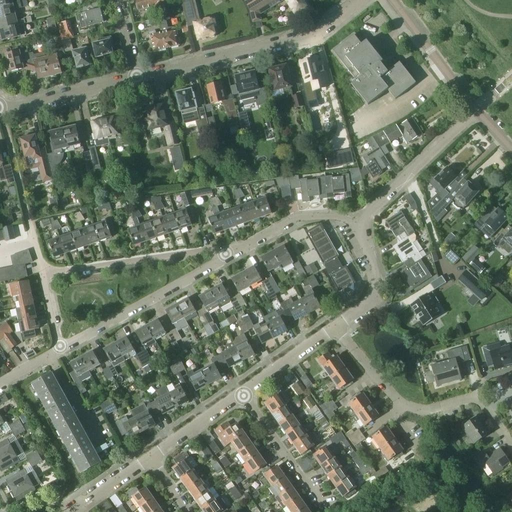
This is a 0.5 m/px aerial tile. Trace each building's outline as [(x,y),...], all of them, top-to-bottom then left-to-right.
[(165,11),(164,5),(165,5),(163,0),(134,0),(138,11),(154,7),(156,13),(165,11)] [(211,18),(205,19),(199,20),(193,0),(181,0),(187,26),(194,25),(197,37),(198,41),(212,37),(215,34),(213,27),(216,26),(214,18),(211,19),(211,18)] [(246,0),(244,2),(249,11),(250,11),(266,0),(246,0)] [(309,8),(309,7),(304,0),(266,0),(250,11),(253,22),(259,21),(257,13),(269,6),(271,9),(280,3),(278,1),(279,0),(285,0),(295,16),(301,12),(302,13),(304,13),(307,11),(309,9),(309,8)] [(0,18),(14,15),(18,14),(17,9),(21,8),(28,7),(26,1),(20,3),(0,7),(0,18)] [(100,11),(100,9),(77,15),(81,29),(106,22),(104,14),(103,10),(100,11)] [(14,15),(0,18),(0,29),(0,30),(19,25),(23,24),(25,24),(31,22),(30,17),(24,19),(15,21),(14,15)] [(160,27),(166,49),(179,45),(175,29),(168,31),(164,16),(158,18),(160,27)] [(158,18),(149,20),(150,26),(159,24),(158,18)] [(19,25),(0,30),(1,34),(0,36),(1,38),(2,39),(3,40),(19,37),(26,35),(23,24),(19,25)] [(154,52),(166,49),(160,27),(162,32),(155,34),(155,32),(149,33),(154,52)] [(62,42),(70,40),(70,39),(73,38),(71,31),(60,33),(62,42)] [(65,52),(62,42),(60,33),(61,39),(55,40),(57,47),(63,46),(64,52),(65,52)] [(101,39),(99,33),(91,35),(96,57),(112,53),(111,48),(112,45),(112,43),(109,41),(109,38),(101,39)] [(361,45),(353,35),(332,51),(356,81),(351,85),(367,105),(387,90),(395,100),(416,83),(399,62),(389,70),(366,41),(361,45)] [(62,42),(65,52),(73,50),(70,40),(62,42)] [(57,55),(45,58),(50,77),(55,76),(55,75),(57,74),(58,75),(61,74),(61,72),(58,58),(65,56),(63,47),(59,48),(57,52),(57,53),(56,53),(57,55)] [(29,56),(27,51),(20,53),(19,48),(13,49),(14,53),(6,54),(6,55),(6,56),(7,61),(8,61),(10,72),(12,71),(12,72),(18,71),(18,70),(24,69),(28,70),(30,61),(29,56)] [(88,59),(86,49),(73,52),(77,69),(83,67),(85,69),(87,68),(88,66),(89,66),(89,64),(92,64),(90,58),(88,59)] [(50,77),(45,55),(44,52),(33,55),(33,53),(29,53),(29,51),(27,51),(29,56),(30,61),(28,70),(36,72),(38,80),(42,79),(42,77),(44,77),(45,78),(50,77)] [(327,87),(324,73),(324,72),(324,71),(323,71),(323,67),(322,67),(321,63),(317,64),(315,59),(301,63),(305,79),(301,80),(307,102),(316,100),(314,90),(327,87)] [(292,95),(285,66),(276,69),(276,68),(270,69),(271,71),(270,72),(273,85),(269,87),(270,91),(272,96),(283,94),(284,97),(292,95)] [(258,87),(254,73),(237,77),(241,93),(240,93),(242,100),(255,97),(257,106),(267,103),(263,86),(258,87)] [(237,116),(233,99),(225,101),(220,82),(213,84),(213,83),(208,84),(209,85),(207,86),(211,104),(222,101),(223,106),(229,118),(237,116)] [(190,89),(176,92),(181,112),(182,115),(184,124),(195,121),(198,135),(202,134),(210,132),(204,108),(196,110),(196,109),(193,93),(192,93),(190,89)] [(294,109),(303,106),(300,94),(291,96),(294,109)] [(176,135),(178,135),(174,123),(168,124),(166,119),(165,119),(162,106),(154,108),(154,106),(148,108),(149,109),(147,110),(149,118),(145,119),(148,131),(164,127),(169,147),(178,145),(176,135)] [(104,119),(104,120),(108,137),(109,140),(116,139),(118,145),(122,144),(123,146),(124,146),(128,145),(130,145),(129,142),(130,142),(128,132),(120,134),(116,120),(114,120),(113,117),(111,118),(110,116),(104,118),(104,119)] [(213,117),(207,119),(210,130),(216,128),(213,117)] [(372,136),(379,148),(384,145),(385,146),(390,143),(389,142),(402,136),(407,143),(411,140),(422,134),(412,118),(402,124),(402,125),(397,128),(396,125),(383,132),(382,131),(372,136)] [(108,137),(104,120),(99,121),(99,119),(92,121),(92,122),(91,123),(95,140),(97,146),(109,143),(108,137)] [(63,128),(68,152),(73,151),(74,149),(80,148),(75,126),(71,127),(70,126),(63,128)] [(63,153),(68,152),(63,128),(54,130),(54,131),(50,132),(53,143),(50,144),(53,154),(47,155),(54,185),(60,183),(58,176),(57,175),(56,172),(57,171),(56,166),(57,166),(60,162),(62,158),(63,154),(63,153)] [(25,156),(23,157),(26,170),(39,167),(43,182),(52,179),(45,152),(39,154),(35,136),(29,137),(28,136),(22,137),(23,139),(21,139),(25,156)] [(379,148),(372,136),(367,139),(373,149),(361,157),(367,165),(365,167),(372,179),(382,173),(380,171),(385,168),(380,158),(384,156),(379,148)] [(89,147),(95,170),(100,168),(95,146),(89,147)] [(88,171),(95,170),(89,147),(89,148),(90,151),(84,153),(88,171)] [(0,157),(0,180),(0,181),(6,180),(7,184),(15,182),(10,165),(2,167),(0,157)] [(430,212),(463,179),(458,184),(454,180),(457,178),(452,173),(453,171),(450,169),(448,169),(446,167),(435,178),(433,177),(428,182),(436,191),(435,192),(437,194),(427,204),(430,212)] [(349,182),(362,181),(359,169),(349,170),(350,174),(325,177),(327,199),(333,198),(334,199),(334,194),(343,193),(344,198),(351,197),(349,182)] [(327,199),(325,177),(300,180),(299,175),(275,178),(279,189),(284,186),(289,186),(290,195),(291,195),(291,189),(301,188),(303,203),(309,202),(308,197),(318,196),(319,201),(320,201),(320,199),(327,199)] [(181,188),(190,186),(188,178),(180,180),(181,188)] [(463,179),(430,212),(435,225),(442,217),(439,215),(451,202),(453,203),(453,206),(456,209),(459,209),(461,211),(467,204),(467,203),(477,192),(471,186),(472,186),(468,182),(467,183),(463,179)] [(118,184),(110,185),(112,200),(121,199),(118,184)] [(191,197),(190,193),(180,194),(185,208),(193,204),(191,197)] [(413,211),(417,209),(415,203),(409,194),(404,197),(413,211)] [(254,202),(260,218),(272,214),(268,205),(269,205),(269,203),(270,201),(269,200),(268,198),(267,197),(266,196),(264,196),(262,196),(261,199),(254,202)] [(160,197),(155,198),(160,210),(165,208),(161,202),(161,200),(160,197)] [(52,208),(58,207),(56,198),(49,199),(52,208)] [(155,212),(160,210),(155,198),(151,199),(151,204),(154,203),(155,212)] [(214,235),(226,230),(220,214),(217,206),(214,198),(209,200),(215,216),(208,218),(214,235)] [(248,222),(260,218),(254,202),(243,206),(248,222)] [(491,205),(473,224),(480,230),(483,226),(493,234),(496,231),(508,218),(498,209),(496,211),(491,205)] [(237,226),(248,222),(243,206),(231,210),(237,226)] [(156,238),(151,222),(140,226),(137,218),(142,216),(137,209),(134,210),(145,242),(156,238)] [(174,214),(179,230),(191,225),(186,209),(174,214)] [(134,246),(145,242),(134,210),(131,211),(132,220),(135,227),(128,230),(134,246)] [(237,226),(231,210),(220,214),(226,230),(237,226)] [(408,236),(414,232),(400,212),(385,222),(396,237),(405,232),(408,236)] [(168,234),(179,230),(174,214),(162,218),(168,234)] [(12,216),(4,218),(5,225),(13,223),(12,219),(12,216)] [(156,238),(168,234),(162,218),(151,222),(156,238)] [(110,219),(106,221),(94,225),(100,241),(111,237),(109,230),(113,228),(110,219)] [(342,268),(337,258),(338,257),(320,224),(305,233),(323,265),(329,275),(338,291),(354,282),(345,266),(342,268)] [(88,245),(100,241),(94,225),(83,229),(88,245)] [(2,228),(5,240),(5,241),(15,239),(12,226),(2,228)] [(511,228),(511,229),(508,226),(492,243),(498,249),(500,247),(501,249),(507,243),(511,247),(511,228)] [(77,249),(88,245),(83,229),(71,233),(77,249)] [(415,233),(414,232),(408,236),(405,232),(396,237),(396,238),(395,238),(399,243),(393,247),(403,263),(412,257),(415,262),(418,260),(415,255),(421,251),(415,241),(412,243),(408,237),(415,233)] [(66,253),(77,249),(71,233),(60,238),(66,253)] [(451,234),(442,244),(448,250),(457,240),(451,234)] [(54,258),(66,253),(60,238),(48,242),(54,258)] [(279,266),(282,270),(293,263),(283,246),(272,252),(279,266)] [(467,265),(480,252),(474,246),(465,255),(456,247),(452,251),(467,265)] [(25,264),(25,265),(32,262),(28,250),(22,252),(26,264),(25,264)] [(452,263),(458,257),(449,250),(444,255),(452,263)] [(20,265),(25,264),(26,264),(22,252),(16,254),(20,265)] [(268,272),(279,266),(272,252),(261,258),(268,272)] [(13,267),(20,265),(16,254),(10,256),(13,267)] [(412,257),(403,263),(406,268),(400,272),(410,288),(430,275),(426,269),(422,271),(416,262),(417,261),(420,265),(428,260),(425,256),(418,260),(415,262),(412,257)] [(475,259),(468,265),(474,271),(481,265),(475,259)] [(307,277),(300,264),(298,262),(293,265),(300,278),(301,277),(303,280),(307,277)] [(313,263),(304,268),(308,276),(317,271),(313,263)] [(26,270),(25,265),(25,264),(20,265),(13,267),(12,267),(14,273),(26,270)] [(15,279),(14,273),(12,267),(7,268),(10,280),(15,279)] [(242,273),(250,286),(261,280),(253,267),(242,273)] [(4,281),(10,280),(7,268),(1,269),(4,281)] [(15,279),(27,276),(26,270),(14,273),(15,279)] [(479,300),(488,291),(465,271),(457,280),(479,300)] [(239,293),(250,286),(242,273),(231,279),(239,293)] [(307,277),(303,280),(303,281),(301,282),(304,287),(309,284),(312,289),(319,285),(313,275),(308,278),(307,277)] [(266,279),(275,294),(280,292),(272,276),(266,279)] [(434,290),(446,283),(441,276),(430,284),(434,290)] [(266,279),(261,282),(266,291),(265,292),(270,300),(272,299),(276,297),(275,294),(266,279)] [(494,279),(490,284),(496,289),(501,284),(494,279)] [(13,297),(31,293),(28,281),(11,285),(13,297)] [(230,300),(222,284),(210,290),(220,308),(231,302),(237,313),(242,310),(235,297),(230,300)] [(210,290),(199,297),(208,312),(219,307),(217,304),(218,304),(220,308),(210,290)] [(302,300),(309,314),(320,308),(311,291),(306,293),(308,297),(302,300)] [(435,306),(439,303),(431,292),(427,294),(410,305),(424,326),(441,315),(435,306)] [(20,308),(33,305),(31,293),(13,297),(14,302),(19,301),(20,308)] [(240,294),(235,297),(242,310),(247,307),(240,294)] [(188,298),(177,304),(184,318),(186,322),(197,316),(195,312),(188,298)] [(296,320),(309,314),(302,300),(289,307),(283,310),(289,321),(294,318),(296,320)] [(177,304),(165,311),(173,324),(177,331),(188,325),(186,322),(184,318),(177,304)] [(36,316),(33,305),(20,308),(15,309),(18,322),(22,320),(36,316)] [(283,324),(289,321),(283,310),(277,313),(280,318),(267,325),(273,338),(286,331),(283,324)] [(203,315),(208,324),(210,327),(214,325),(213,322),(213,321),(208,312),(203,315)] [(254,327),(262,344),(273,338),(267,325),(261,328),(259,323),(254,326),(247,314),(242,317),(249,330),(254,327)] [(203,315),(198,318),(205,330),(210,327),(208,324),(203,315)] [(22,320),(18,322),(20,332),(22,331),(24,340),(35,337),(33,330),(38,329),(36,316),(22,320)] [(249,330),(242,317),(237,320),(243,332),(249,330)] [(147,326),(154,339),(165,333),(158,320),(147,326)] [(12,332),(9,327),(5,330),(2,326),(1,326),(0,326),(0,333),(3,338),(12,332)] [(147,326),(136,332),(143,345),(144,347),(139,350),(148,365),(151,371),(156,369),(153,363),(145,349),(156,343),(154,339),(147,326)] [(171,332),(176,341),(181,339),(175,329),(171,332)] [(171,344),(176,341),(171,332),(166,335),(171,344)] [(236,338),(233,343),(242,361),(254,355),(244,334),(236,338)] [(126,337),(115,343),(125,361),(136,355),(143,368),(146,374),(151,371),(148,365),(139,350),(134,352),(133,351),(126,337)] [(495,370),(511,364),(511,340),(511,343),(511,344),(499,348),(498,344),(490,346),(491,350),(489,351),(490,353),(485,354),(485,357),(487,363),(488,366),(489,365),(490,366),(493,365),(495,370)] [(115,343),(104,349),(111,363),(112,365),(108,367),(113,377),(118,374),(114,367),(125,361),(115,343)] [(233,343),(232,343),(224,346),(227,352),(222,354),(223,354),(217,357),(223,367),(228,364),(229,367),(242,361),(233,343)] [(449,361),(431,366),(436,386),(461,379),(457,364),(464,361),(470,360),(466,346),(460,348),(446,352),(449,361)] [(82,357),(89,371),(99,365),(92,352),(82,357)] [(331,378),(345,368),(341,362),(341,363),(337,356),(332,360),(328,353),(318,360),(331,378)] [(74,371),(69,374),(76,385),(81,395),(86,392),(81,382),(78,377),(89,371),(82,357),(70,363),(70,364),(74,371)] [(217,370),(223,367),(217,357),(211,360),(213,365),(201,371),(207,384),(220,378),(217,370)] [(174,361),(179,371),(184,369),(179,359),(174,361)] [(174,374),(179,371),(174,361),(168,364),(174,374)] [(113,377),(115,380),(108,367),(102,370),(108,380),(113,377)] [(345,368),(331,378),(338,390),(343,386),(345,388),(353,383),(351,380),(353,379),(349,374),(349,373),(345,368)] [(207,384),(201,371),(194,374),(192,371),(187,373),(196,390),(207,384)] [(49,375),(53,374),(52,373),(32,384),(81,474),(101,463),(101,462),(98,464),(49,375)] [(310,392),(315,389),(305,375),(300,378),(310,392)] [(299,382),(294,385),(299,392),(296,394),(298,396),(300,394),(305,391),(299,382)] [(166,386),(176,407),(187,401),(179,384),(174,387),(172,383),(166,386)] [(156,401),(151,404),(156,414),(162,412),(163,414),(176,407),(166,386),(165,387),(157,391),(161,399),(156,401)] [(269,400),(265,404),(272,414),(285,405),(288,402),(278,388),(267,396),(269,400)] [(356,415),(370,404),(363,394),(361,395),(359,392),(349,400),(350,402),(348,404),(356,415)] [(5,395),(0,397),(0,404),(8,400),(5,395)] [(306,405),(312,401),(309,397),(303,401),(306,405)] [(105,415),(116,410),(111,399),(100,405),(105,415)] [(323,411),(334,403),(330,399),(319,406),(323,411)] [(334,403),(323,411),(330,421),(336,417),(332,412),(337,408),(334,403)] [(145,407),(144,405),(131,411),(141,431),(155,425),(151,417),(156,414),(151,404),(145,407)] [(370,404),(356,415),(353,416),(357,421),(360,419),(364,426),(378,416),(370,404)] [(279,424),(292,415),(285,405),(272,414),(279,424)] [(127,433),(130,437),(141,431),(131,411),(131,412),(134,418),(128,421),(126,418),(116,423),(120,432),(125,434),(127,433)] [(292,415),(279,424),(286,434),(299,425),(292,415)] [(488,433),(476,415),(470,419),(471,420),(468,422),(467,421),(464,421),(462,422),(462,425),(462,427),(474,444),(488,433)] [(11,432),(22,425),(19,420),(8,426),(11,432)] [(326,421),(321,425),(324,429),(329,425),(326,421)] [(231,443),(244,434),(237,423),(231,427),(227,422),(214,431),(218,437),(221,435),(228,445),(231,442),(231,443)] [(22,425),(11,432),(14,437),(25,431),(22,425)] [(299,425),(286,434),(293,444),(306,435),(299,425)] [(380,449),(394,438),(386,427),(385,428),(382,426),(371,435),(372,437),(380,449)] [(351,442),(361,434),(358,429),(347,437),(351,442)] [(306,435),(293,444),(300,455),(314,446),(318,443),(310,432),(306,435)] [(340,432),(329,439),(334,446),(345,438),(340,432)] [(238,453),(251,444),(244,434),(231,443),(238,453)] [(351,442),(354,446),(365,439),(361,434),(351,442)] [(394,438),(380,449),(385,455),(383,457),(386,461),(392,457),(394,460),(403,455),(401,451),(402,450),(394,438)] [(0,457),(20,447),(17,441),(10,445),(7,440),(0,443),(0,457)] [(215,455),(220,451),(212,440),(207,444),(215,455)] [(95,450),(98,454),(114,445),(111,441),(95,450)] [(245,463),(258,454),(251,444),(238,453),(245,463)] [(360,444),(355,447),(359,453),(364,450),(360,444)] [(208,460),(213,456),(205,445),(200,449),(204,454),(199,457),(203,462),(207,459),(208,460)] [(320,466),(333,457),(326,446),(313,456),(320,466)] [(20,447),(0,457),(0,469),(1,472),(19,462),(16,457),(23,453),(20,447)] [(508,461),(500,449),(488,457),(483,451),(473,458),(480,469),(486,465),(493,475),(502,469),(501,466),(508,461)] [(28,462),(39,456),(36,450),(25,457),(28,462)] [(180,479),(193,470),(186,460),(189,458),(185,452),(174,460),(177,465),(173,468),(180,479)] [(258,454),(245,463),(253,473),(266,464),(258,454)] [(39,456),(28,462),(32,467),(42,461),(39,456)] [(328,476),(341,467),(333,457),(320,466),(328,476)] [(228,460),(222,464),(225,468),(230,464),(228,460)] [(362,475),(368,471),(371,469),(366,462),(363,464),(363,465),(358,469),(362,475)] [(220,466),(214,470),(217,474),(222,470),(220,466)] [(271,486),(284,476),(277,466),(264,475),(271,486)] [(335,486),(347,477),(341,467),(328,476),(335,486)] [(377,479),(378,478),(388,472),(384,467),(376,473),(372,468),(371,469),(368,471),(371,476),(374,475),(377,479)] [(10,492),(37,477),(34,471),(27,475),(24,470),(6,480),(9,485),(7,487),(10,492)] [(187,489),(200,480),(193,470),(180,479),(187,489)] [(347,477),(335,486),(342,497),(343,496),(346,499),(356,492),(354,489),(355,488),(352,483),(355,480),(351,474),(348,477),(347,477)] [(279,496),(292,487),(284,476),(271,486),(279,496)] [(37,477),(10,492),(13,498),(15,497),(18,502),(36,492),(33,487),(40,483),(37,477)] [(194,499),(207,490),(200,480),(187,489),(194,499)] [(46,493),(56,486),(53,481),(42,487),(46,493)] [(234,486),(228,490),(231,494),(237,490),(234,486)] [(140,507),(153,498),(145,488),(139,492),(136,487),(126,494),(130,499),(133,497),(140,507)] [(286,506),(298,497),(292,487),(279,496),(286,506)] [(201,509),(214,500),(207,490),(194,499),(201,509)] [(225,511),(228,511),(227,510),(225,507),(226,505),(219,496),(214,500),(201,509),(203,511),(225,511)] [(290,511),(298,511),(306,507),(298,497),(286,506),(290,511)] [(143,511),(153,511),(160,508),(153,498),(140,507),(143,511)]
